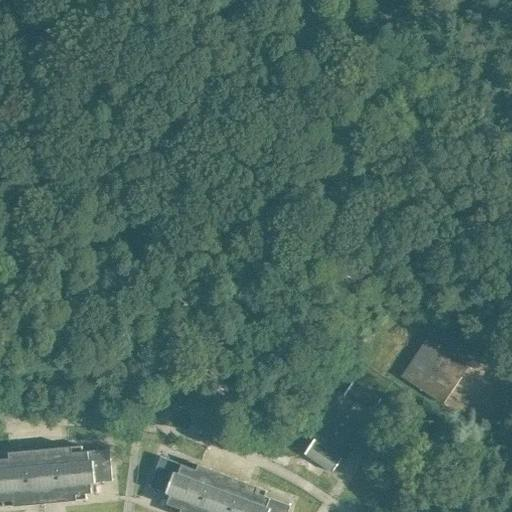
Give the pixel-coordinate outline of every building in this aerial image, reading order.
[(436,325),(402,375),(444,403),(468,365),(452,355),(461,342),(436,325)] [(342,458),(346,461),(376,414),(372,411),(381,397),(353,379),(344,393),(340,390),(309,436),(313,439),(304,453),(332,472),(342,458)] [(78,407),(0,413),(0,423),(79,417),(79,415),(78,407)] [(189,429),(287,466),(287,464),(290,458),(290,457),(269,449),(210,427),(193,420),(189,429)] [(409,453),(441,456),(442,437),(411,435),(409,453)] [(86,493),(91,493),(90,483),(113,481),(110,449),(82,451),(82,445),(0,452),(0,501),(2,501),(3,507),(87,499),(86,493)] [(287,511),(290,505),(265,496),(267,490),(188,460),(186,466),(161,456),(149,486),(170,494),(166,503),(171,505),(169,511),(172,511),(287,511)]
